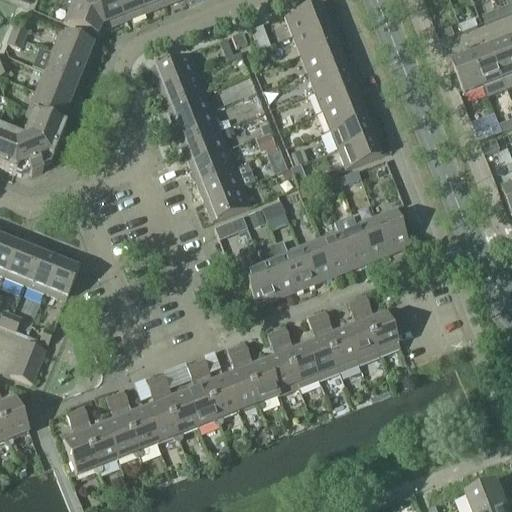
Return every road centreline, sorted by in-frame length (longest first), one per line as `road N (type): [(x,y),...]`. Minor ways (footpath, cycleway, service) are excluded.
road 1 (residential): [(137,168),(207,348),(141,374),(77,191)]
road 2 (tertiary): [(511,301),(484,279),(370,0)]
road 3 (residential): [(137,168),(145,147),(124,86),(127,56),(144,40),(246,0)]
